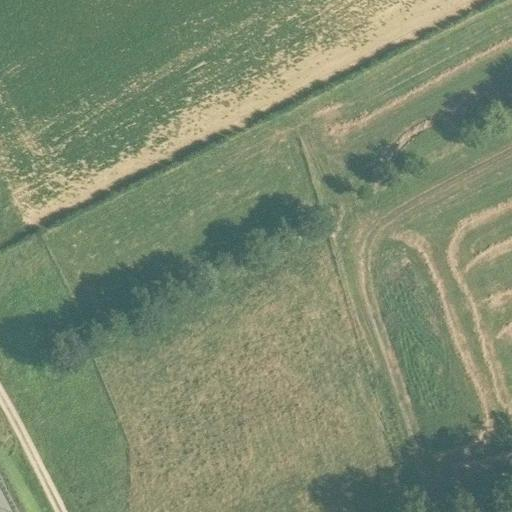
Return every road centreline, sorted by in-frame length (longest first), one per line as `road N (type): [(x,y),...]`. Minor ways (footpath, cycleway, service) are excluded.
road 1 (track): [(511,151),(394,216),(370,255),(370,283),(434,511)]
road 2 (track): [(62,511),(0,407)]
